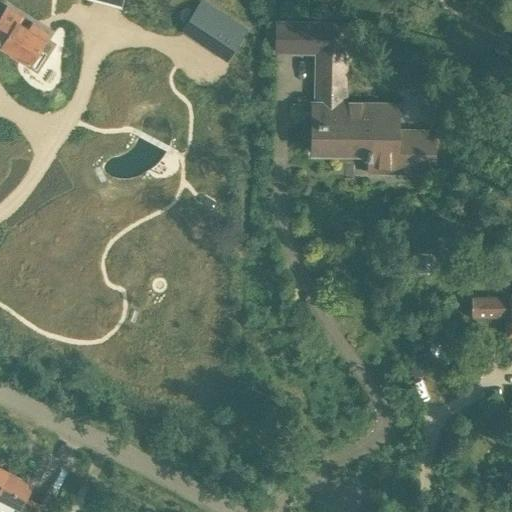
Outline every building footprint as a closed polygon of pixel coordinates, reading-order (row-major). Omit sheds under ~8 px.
[(0,46),(36,70),(51,47),(16,24),(22,16),(8,6),(0,18),(0,46)] [(343,104),(344,59),(349,59),(350,25),(275,23),(275,57),(317,58),(316,104),(313,104),(312,152),(366,154),(366,159),(370,159),(369,171),(433,173),(434,132),(396,132),(397,106),(343,104)] [(429,274),(430,254),(412,253),(412,274),(429,274)] [(511,299),(472,300),(472,315),(507,315),(507,334),(511,334),(511,299)] [(438,358),(442,344),(430,341),(427,356),(438,358)] [(30,486),(6,473),(0,484),(0,511),(38,511),(41,508),(23,499),(30,486)]
